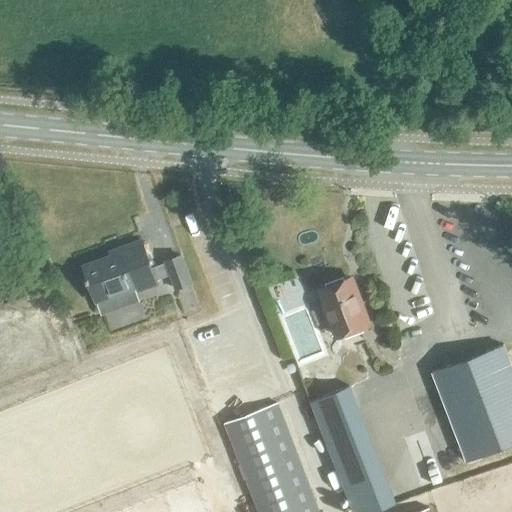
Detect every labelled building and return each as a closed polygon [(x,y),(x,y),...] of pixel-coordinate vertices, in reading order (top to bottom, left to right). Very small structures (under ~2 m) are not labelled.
[(0,271),(15,263),(0,235),(0,271)] [(175,288),(190,282),(180,254),(165,260),(166,262),(151,268),(141,239),(120,247),(122,250),(82,265),(95,301),(136,286),(137,290),(156,283),(155,279),(170,274),(175,288)] [(336,336),(368,323),(350,278),(318,290),(336,336)] [(40,293),(37,304),(46,306),(49,295),(40,293)] [(466,460),(511,442),(511,367),(503,344),(432,371),(466,460)] [(311,401),(354,511),(375,511),(395,504),(349,385),(311,401)] [(318,511),(277,403),(224,423),(258,511),(318,511)]
